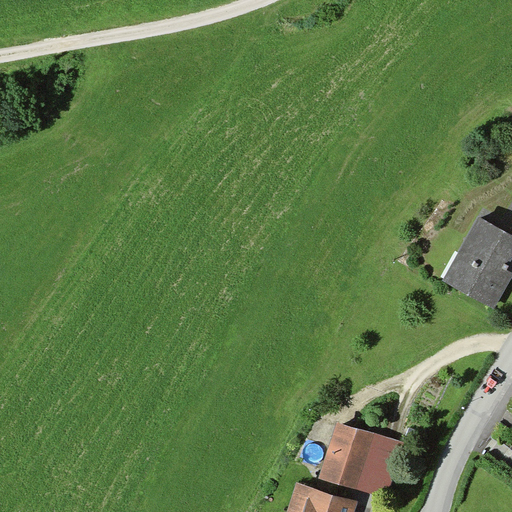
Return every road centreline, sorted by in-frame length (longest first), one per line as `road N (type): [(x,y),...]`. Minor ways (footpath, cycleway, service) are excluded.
road 1 (track): [(0,57),(173,25),(254,0)]
road 2 (residential): [(433,511),(462,437),(511,354)]
